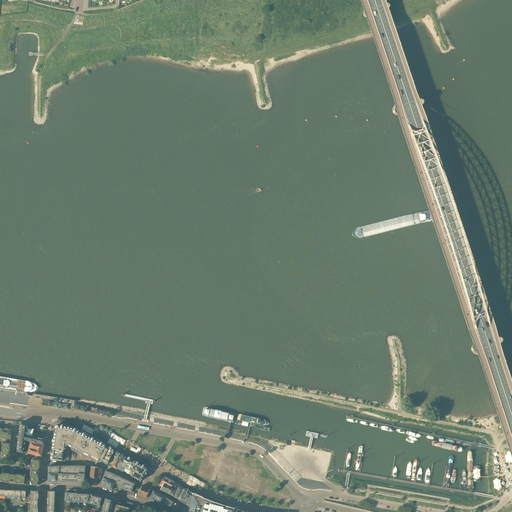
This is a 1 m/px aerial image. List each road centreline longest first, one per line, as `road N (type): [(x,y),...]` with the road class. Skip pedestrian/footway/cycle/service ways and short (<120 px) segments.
road 1 (primary): [(378,13),(511,419)]
road 2 (residential): [(309,502),(248,449),(84,416),(23,413)]
road 3 (residential): [(174,511),(98,490),(42,487),(44,463)]
road 4 (residential): [(184,511),(103,466),(44,463)]
road 5 (residential): [(442,511),(325,494),(309,502)]
